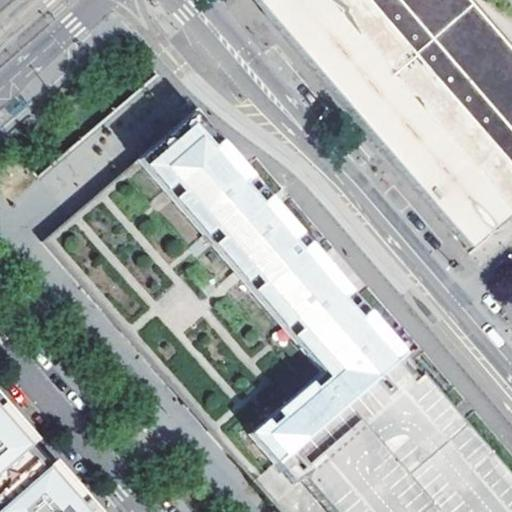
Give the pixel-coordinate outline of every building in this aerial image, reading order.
[(279,0),(250,0),(259,10),(267,3),(279,0)] [(279,0),(267,3),(259,10),(454,236),(487,207),(511,185),(511,51),(468,0),(279,0)] [(164,136),(190,114),(158,76),(37,178),(70,217),(93,197),(164,136)] [(70,217),(40,243),(74,282),(155,374),(178,401),(192,417),(275,511),(511,511),(511,488),(394,349),(400,347),(328,264),(244,167),(196,109),(190,114),(164,136),(93,197),(70,217)] [(511,207),(511,185),(487,207),(454,236),(464,249),(511,207)] [(0,404),(0,469),(25,447),(29,444),(32,441),(12,417),(0,404)] [(25,447),(0,469),(0,505),(43,468),(25,447)] [(0,505),(0,511),(95,511),(81,496),(51,461),(47,464),(43,468),(0,505)]
